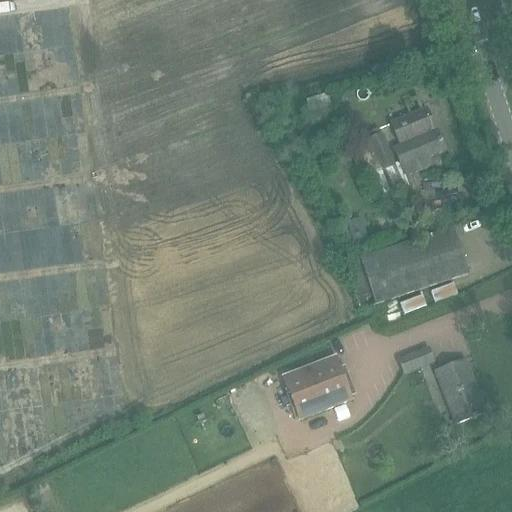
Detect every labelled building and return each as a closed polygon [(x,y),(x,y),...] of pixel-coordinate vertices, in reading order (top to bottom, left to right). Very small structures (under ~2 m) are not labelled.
[(428,159),(445,151),(436,131),(434,132),(424,110),(390,126),(401,148),(394,151),(406,177),(431,167),(428,159)] [(382,138),(369,143),(358,148),(371,177),(394,167),(382,138)] [(452,231),(433,237),(361,261),(376,306),(468,276),(452,231)] [(399,364),(405,378),(433,366),(427,352),(399,364)] [(339,370),(335,358),(284,378),(290,395),(296,410),(300,421),(301,422),(352,402),(350,398),(344,382),(349,380),(344,369),(339,371),(339,370)] [(447,369),(435,374),(455,426),(486,414),(466,362),(447,369)] [(511,468),(492,477),(497,489),(511,482),(511,468)]
